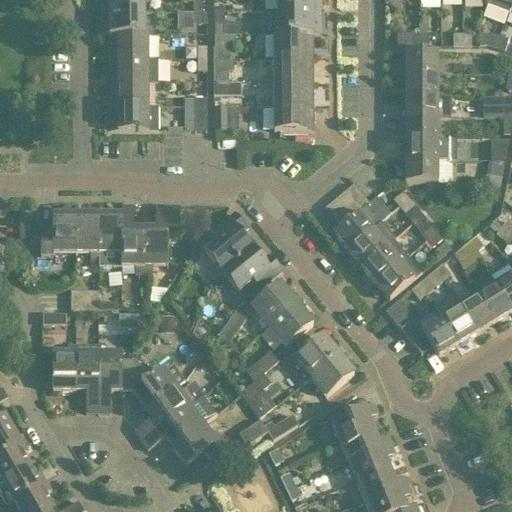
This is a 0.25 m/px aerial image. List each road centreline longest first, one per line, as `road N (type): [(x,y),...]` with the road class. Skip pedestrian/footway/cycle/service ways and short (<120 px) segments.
road 1 (residential): [(277,224),(368,145),(365,0)]
road 2 (residential): [(431,414),(410,410),(394,375),(277,224)]
road 3 (residential): [(277,224),(249,185),(225,192),(80,183)]
road 4 (residential): [(59,0),(78,31),(80,183)]
road 5 (residential): [(46,435),(28,405),(29,307),(0,274)]
road 6 (residential): [(154,511),(166,504),(113,429),(46,435)]
